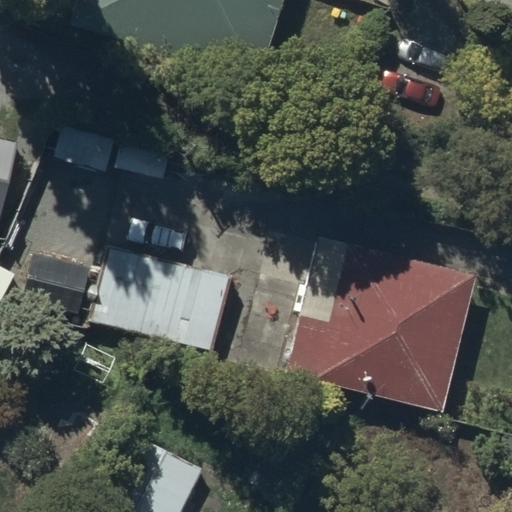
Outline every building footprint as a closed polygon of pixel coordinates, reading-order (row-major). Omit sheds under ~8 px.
[(281,0),(79,0),(69,30),(252,90),(281,0)] [(168,152),(59,130),(52,162),(161,185),(168,152)] [(0,210),(16,146),(0,141),(0,210)] [(225,282),(109,252),(90,324),(206,354),(225,282)] [(471,286),(348,254),(329,328),(298,320),(283,377),(437,417),(471,286)] [(90,273),(33,258),(21,303),(78,318),(90,273)] [(14,279),(0,271),(0,304),(1,305),(14,279)] [(0,346),(12,323),(0,317),(0,346)] [(180,511),(200,472),(142,444),(110,511),(180,511)] [(304,462),(274,445),(251,485),(282,502),(304,462)]
